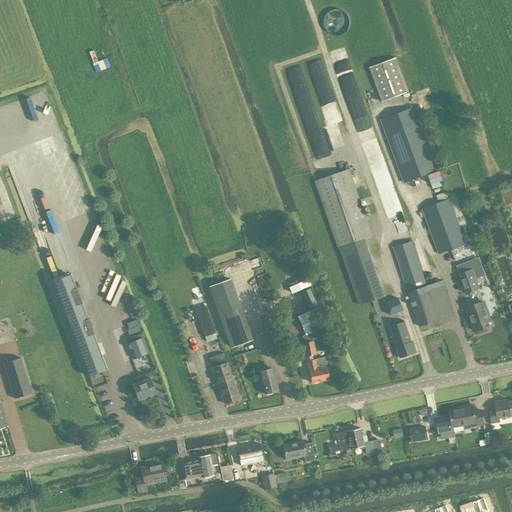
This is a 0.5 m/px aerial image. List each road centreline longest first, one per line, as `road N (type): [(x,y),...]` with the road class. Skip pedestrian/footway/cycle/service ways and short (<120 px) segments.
road 1 (residential): [(0,464),(511,365)]
road 2 (track): [(60,62),(162,335),(188,428)]
road 3 (unknown): [(135,438),(108,346),(11,98)]
